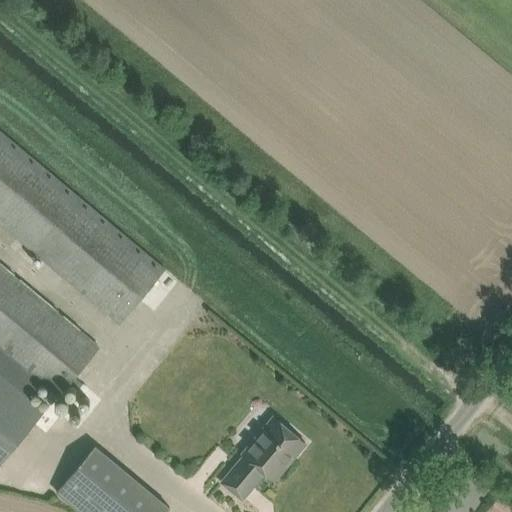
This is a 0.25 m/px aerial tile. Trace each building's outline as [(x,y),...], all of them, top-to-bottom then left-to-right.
[(165,268),(0,129),(0,216),(122,319),(165,268)] [(0,261),(0,343),(44,380),(44,381),(60,394),(100,346),(84,333),(0,261)] [(0,464),(45,411),(29,398),(44,380),(0,343),(0,464)] [(294,456),(306,442),(275,416),(244,453),(249,458),(240,469),(236,466),(223,481),(243,498),(265,471),(272,477),(275,479),(294,456)] [(98,444),(59,491),(84,511),(167,511),(172,506),(98,444)] [(511,511),(511,503),(501,493),(483,511),(511,511)]
